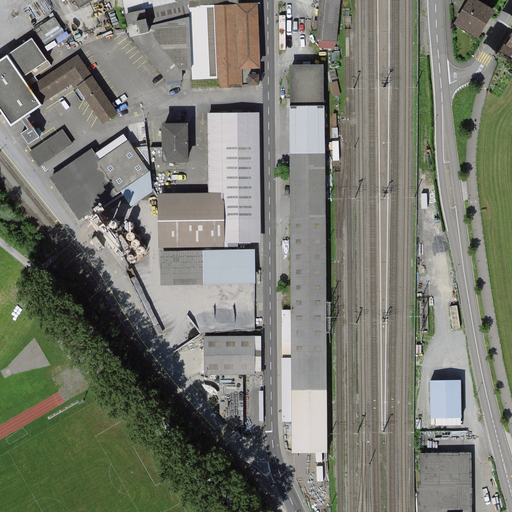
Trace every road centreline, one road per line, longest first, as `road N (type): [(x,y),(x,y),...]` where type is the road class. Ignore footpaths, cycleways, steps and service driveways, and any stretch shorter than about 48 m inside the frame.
road 1 (tertiary): [(295,511),(271,427),(268,0)]
road 2 (primary): [(440,84),(467,295),(511,493)]
